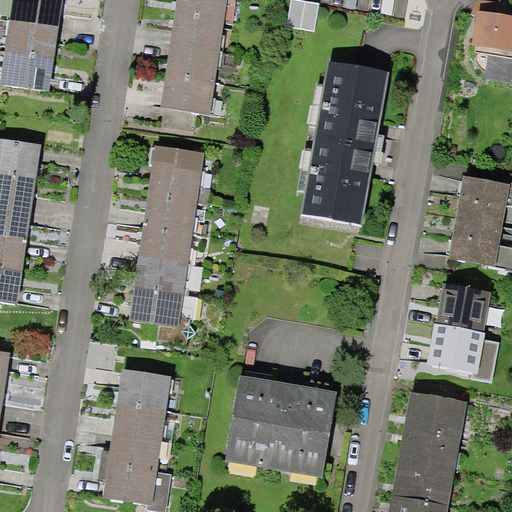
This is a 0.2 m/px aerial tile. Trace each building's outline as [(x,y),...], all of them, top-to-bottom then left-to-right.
[(61,0),(10,0),(0,73),(0,90),(48,97),(61,0)] [(224,0),(174,0),(158,116),(206,123),(224,0)] [(511,24),(476,19),(471,51),(511,57),(511,24)] [(387,78),(323,67),(296,219),(360,230),(387,78)] [(38,154),(0,148),(0,310),(16,313),(38,154)] [(202,160),(152,153),(126,327),(176,334),(202,160)] [(506,190),(460,182),(446,264),(492,272),(506,190)] [(488,298),(442,290),(428,374),(474,382),(488,298)] [(171,376),(122,369),(102,497),(150,505),(171,376)] [(332,398),(237,382),(223,469),(318,484),(332,398)] [(446,511),(466,402),(410,392),(388,511),(446,511)]
